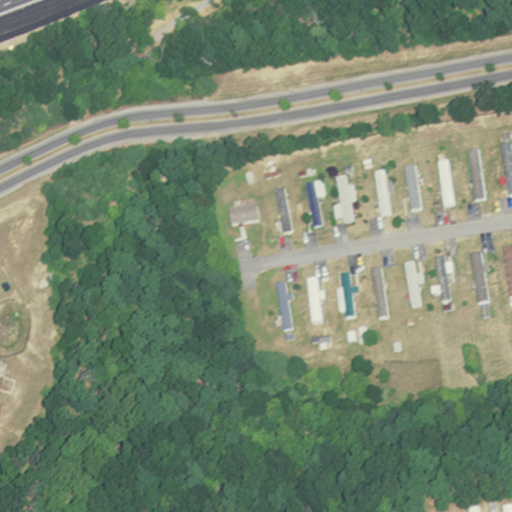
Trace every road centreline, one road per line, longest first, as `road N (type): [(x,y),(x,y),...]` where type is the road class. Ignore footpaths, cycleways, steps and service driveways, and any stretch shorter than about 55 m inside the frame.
road 1 (residential): [(511,63),(122,132),(0,174)]
road 2 (residential): [(237,263),(511,218)]
